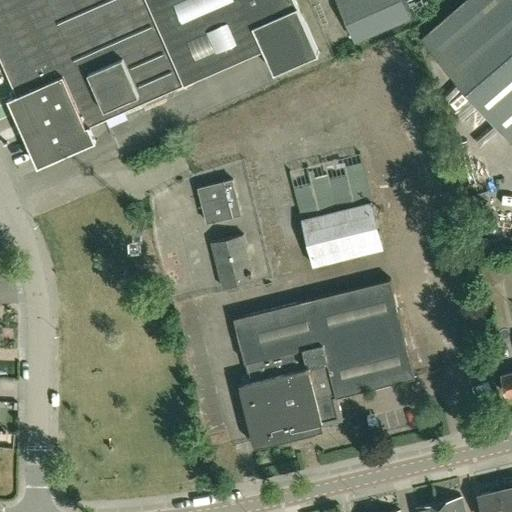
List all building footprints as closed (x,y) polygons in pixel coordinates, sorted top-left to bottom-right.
[(275,72),(320,52),(295,0),(0,0),(0,56),(15,89),(10,91),(13,96),(8,98),(38,167),(97,141),(90,126),(265,48),(275,72)] [(403,0),(336,0),(355,41),(411,16),(403,0)] [(511,0),(463,0),(421,36),(509,140),(511,137),(511,0)] [(153,187),(173,177),(168,167),(148,177),(153,187)] [(206,221),(240,213),(231,178),(197,187),(206,221)] [(314,264),(383,247),(371,200),(302,217),(314,264)] [(223,287),(255,279),(243,233),(211,241),(223,287)] [(324,428),(323,424),(343,419),(337,395),(415,376),(391,278),(234,317),(252,385),(241,388),(256,445),(303,433),(324,428)] [(511,370),(502,373),(507,394),(511,393),(511,370)] [(503,488),(507,511),(511,511),(511,480),(509,481),(511,486),(503,488)] [(507,511),(503,488),(480,493),(483,511),(507,511)] [(465,511),(462,495),(439,500),(441,511),(465,511)] [(441,511),(439,500),(418,505),(419,511),(441,511)]
